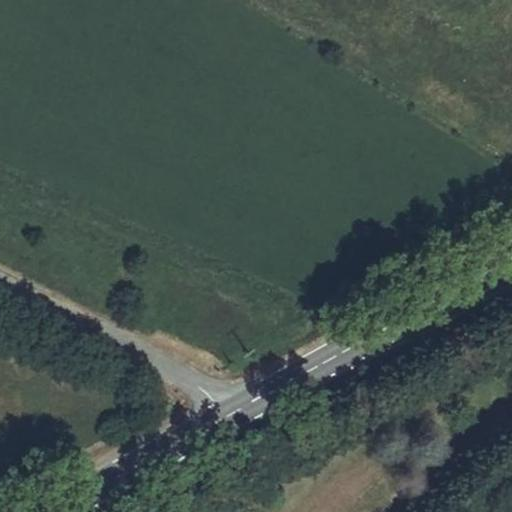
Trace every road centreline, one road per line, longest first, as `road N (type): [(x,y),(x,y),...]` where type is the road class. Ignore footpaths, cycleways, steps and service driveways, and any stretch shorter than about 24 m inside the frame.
road 1 (primary): [(511,269),(231,411)]
road 2 (tertiary): [(0,274),(220,392),(231,411)]
road 3 (primary): [(231,411),(48,511)]
